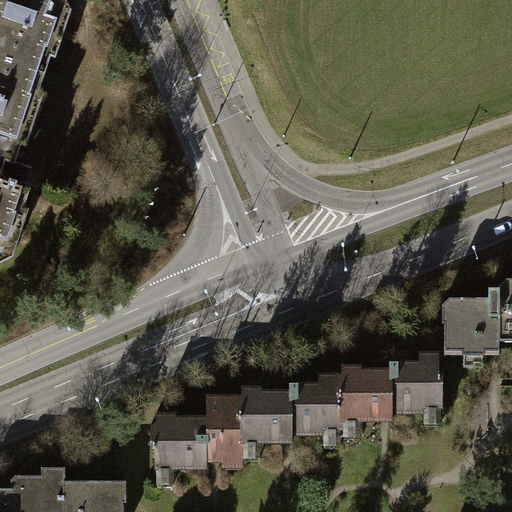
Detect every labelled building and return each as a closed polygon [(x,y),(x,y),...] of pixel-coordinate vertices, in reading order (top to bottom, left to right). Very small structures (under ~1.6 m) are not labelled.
[(64,4),(62,0),(0,0),(0,57),(40,71),(46,54),(44,51),(58,5),(64,4)] [(34,90),(40,71),(0,57),(0,172),(4,160),(11,162),(18,141),(12,140),(30,88),(34,90)] [(1,180),(0,179),(0,259),(3,258),(26,184),(2,177),(1,180)] [(451,297),(442,302),(441,353),(493,354),(498,354),(498,339),(511,339),(511,278),(505,279),(497,288),(489,289),(489,296),(451,297)] [(341,373),(336,373),(337,394),(342,400),(342,421),(382,420),(392,420),(392,412),(423,411),(423,407),(442,406),(441,370),(437,370),(436,351),(418,351),(419,361),(389,361),(389,367),(360,368),(360,365),(340,365),(341,373)] [(342,428),(342,421),(342,400),(337,394),(336,373),(318,373),(318,382),(288,382),(288,390),(259,390),(259,386),(241,386),(241,394),(237,394),(237,419),(239,421),(239,441),(286,440),(292,440),(291,433),(324,432),(324,428),(342,428)] [(239,450),(239,441),(239,421),(237,419),(237,394),(207,395),(207,415),(174,416),(174,412),(155,412),(155,423),(150,423),(151,447),(155,447),(155,467),(205,466),(205,460),(212,459),(223,459),(223,450),(239,450)] [(10,511),(122,511),(123,500),(125,500),(125,478),(64,478),(64,466),(50,466),(41,473),(14,473),(10,473),(10,486),(10,511)] [(0,511),(10,511),(10,486),(0,486),(0,511)]
